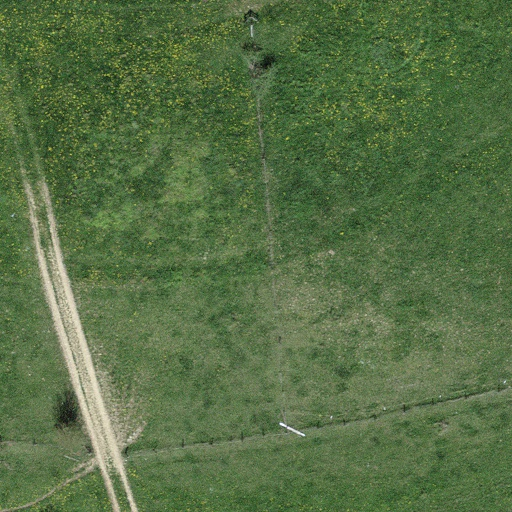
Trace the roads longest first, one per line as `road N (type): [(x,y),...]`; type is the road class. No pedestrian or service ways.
road 1 (track): [(0,66),(129,511)]
road 2 (track): [(234,0),(189,8),(71,0)]
